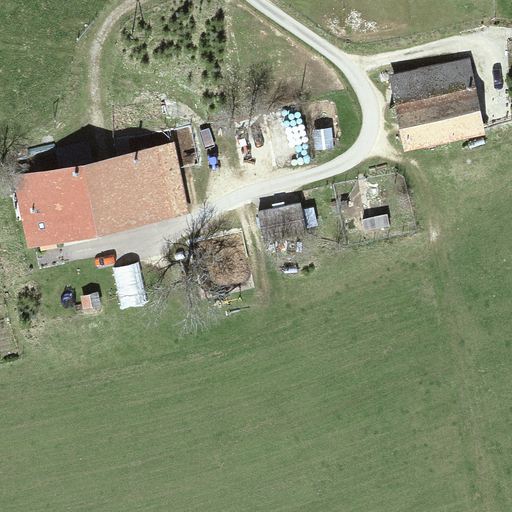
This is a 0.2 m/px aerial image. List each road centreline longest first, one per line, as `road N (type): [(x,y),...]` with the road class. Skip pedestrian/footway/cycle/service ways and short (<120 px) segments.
road 1 (track): [(374,156),(398,163),(419,183),(500,511)]
road 2 (track): [(252,0),(357,78),(374,156),(205,220)]
road 3 (track): [(97,144),(93,75),(114,23),(142,0)]
